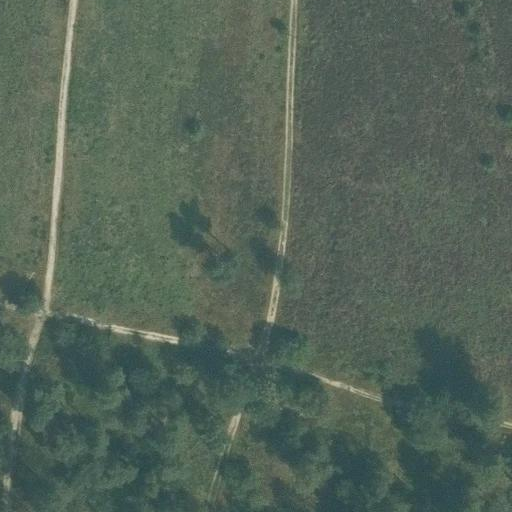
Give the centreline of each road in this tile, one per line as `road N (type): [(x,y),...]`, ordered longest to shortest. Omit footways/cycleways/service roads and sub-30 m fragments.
road 1 (track): [(1,511),(31,298),(48,302),(72,0)]
road 2 (track): [(257,362),(278,273),(294,0)]
